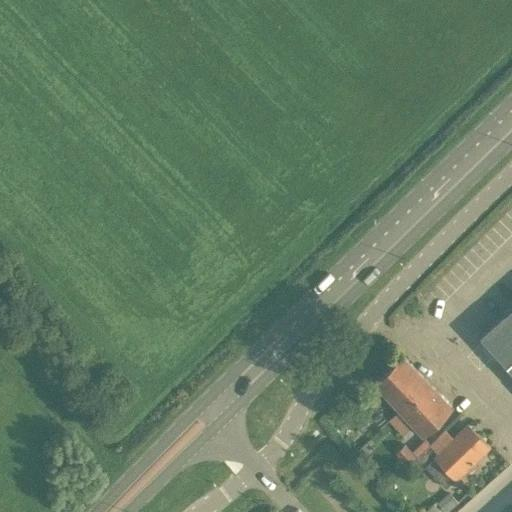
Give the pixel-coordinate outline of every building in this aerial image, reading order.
[(511,511),(511,305),(478,336),(511,373),(511,511)] [(373,383),(399,411),(416,394),(428,407),(441,395),(403,355),(373,383)] [(416,394),(399,411),(422,435),(452,406),(441,395),(428,407),(416,394)] [(342,412),(360,432),(369,423),(362,416),(371,407),(360,395),(342,412)] [(467,423),(453,438),(425,465),(445,485),(460,470),(467,477),(478,466),(472,461),(489,445),(467,423)] [(445,430),(430,444),(417,457),(425,465),(453,438),(445,430)] [(406,467),(417,457),(405,443),(395,453),(407,466),(406,467)] [(448,491),(437,502),(446,511),(458,501),(448,491)]
